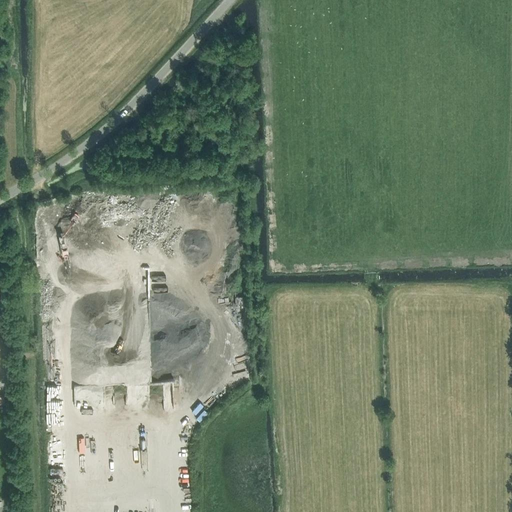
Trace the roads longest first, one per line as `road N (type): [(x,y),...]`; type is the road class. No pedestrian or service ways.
road 1 (unclassified): [(0,198),(128,111),(235,0)]
road 2 (unknown): [(151,270),(102,278),(84,304),(64,403),(73,443)]
road 3 (unknown): [(159,504),(171,434),(157,422),(107,428),(73,443)]
road 4 (unknown): [(73,443),(87,492),(159,504)]
